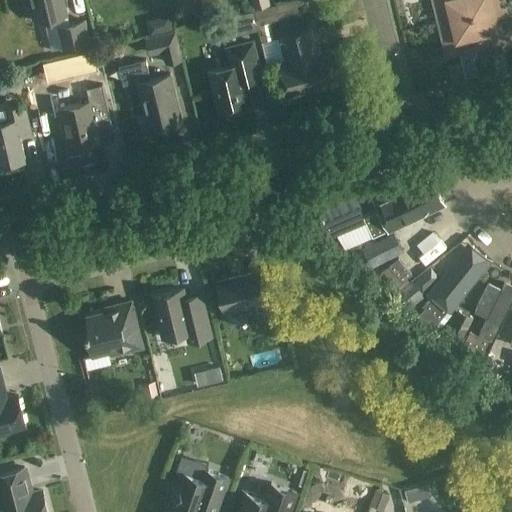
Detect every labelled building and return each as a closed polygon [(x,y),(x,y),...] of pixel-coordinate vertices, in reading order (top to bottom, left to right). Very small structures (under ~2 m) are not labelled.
[(67,15),(63,0),(30,0),(36,23),(56,18),(58,28),(49,30),(55,51),(90,42),(85,21),(69,25),(67,15)] [(417,5),(429,5),(429,0),(404,0),(404,27),(417,27),(417,5)] [(433,0),(439,23),(468,16),(463,0),(433,0)] [(472,0),(476,14),(505,7),(503,0),(472,0)] [(298,16),(295,2),(255,12),(259,26),(298,16)] [(511,37),(511,35),(505,7),(476,14),(485,52),(492,56),(503,53),(501,43),(510,41),(511,37)] [(251,30),(248,15),(234,18),(237,33),(251,30)] [(477,53),(468,16),(439,23),(446,53),(450,56),(459,53),(462,63),(472,60),(477,53)] [(321,53),(312,19),(277,28),(285,62),(279,63),(288,98),(337,86),(329,51),(321,53)] [(182,60),(175,32),(146,39),(150,56),(163,52),(166,64),(182,60)] [(262,78),(253,42),(227,49),(231,66),(209,72),(220,114),(251,107),(245,82),(262,78)] [(150,80),(145,60),(133,63),(138,83),(137,83),(149,132),(182,124),(170,75),(150,80)] [(109,118),(101,86),(87,90),(90,102),(59,109),(69,151),(101,143),(95,122),(109,118)] [(31,133),(24,106),(5,110),(8,121),(0,123),(0,155),(3,167),(25,161),(19,136),(31,133)] [(379,214),(390,237),(445,211),(433,188),(379,214)] [(328,223),(343,220),(340,206),(325,209),(328,223)] [(383,234),(375,214),(364,219),(373,239),(383,234)] [(413,230),(390,239),(394,249),(417,239),(413,230)] [(407,264),(416,276),(462,242),(453,230),(432,246),(426,237),(414,246),(420,255),(407,264)] [(384,241),(362,253),(371,271),(392,259),(384,241)] [(422,303),(446,322),(493,264),(469,245),(422,303)] [(412,276),(399,260),(381,274),(394,290),(412,276)] [(263,291),(258,271),(217,282),(225,313),(255,305),(260,322),(284,316),(277,288),(263,291)] [(428,293),(415,279),(397,295),(410,309),(428,293)] [(474,319),(499,331),(511,303),(511,290),(505,287),(504,289),(491,283),(474,319)] [(211,337),(205,311),(201,294),(185,298),(183,289),(153,296),(163,339),(192,332),(194,341),(211,337)] [(143,348),(132,302),(117,305),(118,309),(86,317),(90,332),(86,333),(91,357),(109,352),(110,356),(143,348)] [(473,318),(459,311),(447,334),(461,341),(473,318)] [(220,368),(206,371),(210,384),(223,380),(220,368)] [(5,394),(0,373),(0,433),(26,427),(18,396),(3,400),(2,395),(5,394)] [(269,482),(278,460),(260,453),(251,476),(269,482)] [(31,495),(24,468),(0,474),(0,490),(3,502),(0,502),(0,504),(2,511),(48,511),(43,492),(31,495)] [(217,511),(229,479),(205,470),(201,479),(182,473),(168,511),(217,511)] [(290,511),(297,493),(271,484),(265,499),(242,491),(234,511),(290,511)] [(416,488),(403,492),(407,504),(419,500),(416,488)] [(389,496),(375,490),(369,505),(384,511),(389,496)]
